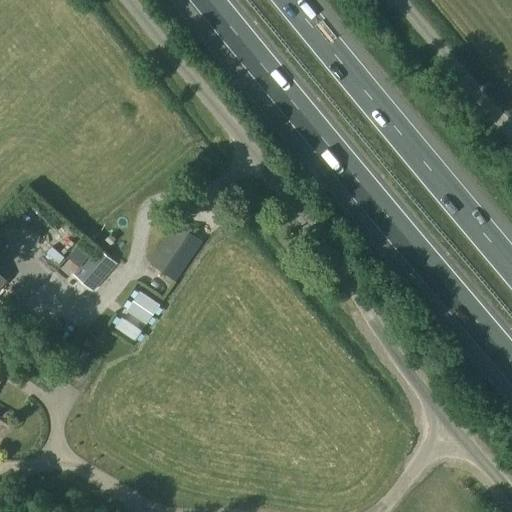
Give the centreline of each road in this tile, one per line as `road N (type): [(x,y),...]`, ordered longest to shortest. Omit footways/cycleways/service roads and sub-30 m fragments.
road 1 (unclassified): [(127,0),(306,218),(444,421),(511,495)]
road 2 (motorway): [(208,0),(511,364)]
road 3 (motorway): [(511,268),(287,0)]
road 4 (unclassified): [(511,131),(403,0)]
